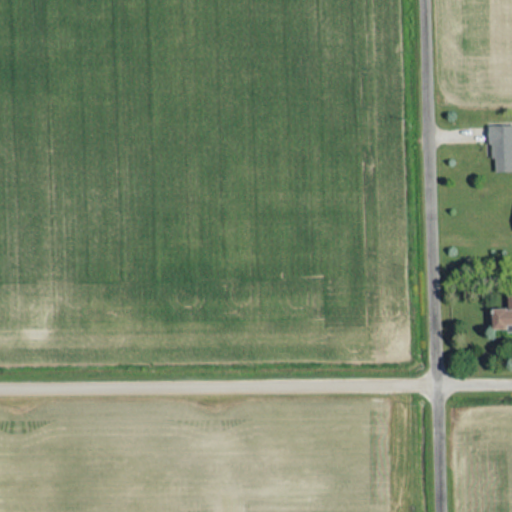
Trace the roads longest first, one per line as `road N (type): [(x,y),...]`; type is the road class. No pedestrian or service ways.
road 1 (residential): [(423,0),(432,385),(439,394),(443,511)]
road 2 (residential): [(417,384),(0,385)]
